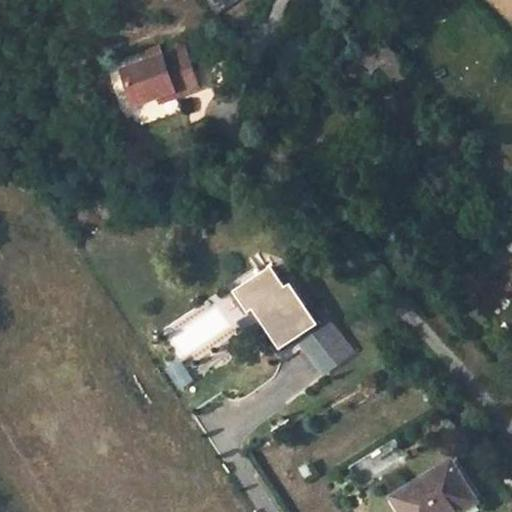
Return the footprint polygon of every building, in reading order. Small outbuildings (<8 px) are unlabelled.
[(235,0),(205,0),(211,15),(238,5),(235,0)] [(132,70),(146,104),(200,85),(187,51),(132,70)] [(316,319),(293,284),(288,287),(274,267),(236,292),(251,313),(256,310),(282,350),(303,336),(320,325),(316,319)] [(320,325),(303,336),(331,372),(357,351),(325,313),(316,319),(320,325)] [(179,392),(194,382),(179,359),(164,369),(179,392)] [(464,511),(479,503),(454,461),(395,497),(403,511),(464,511)]
